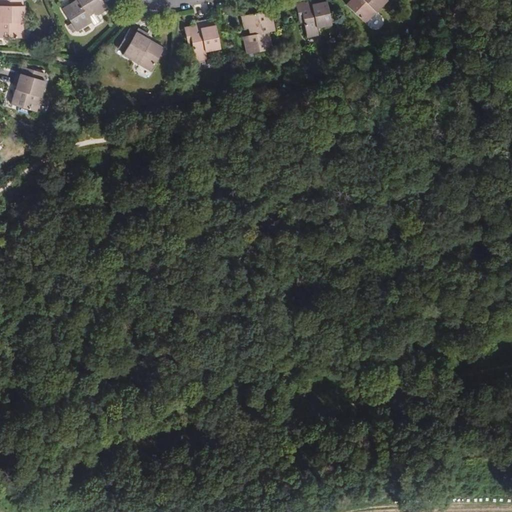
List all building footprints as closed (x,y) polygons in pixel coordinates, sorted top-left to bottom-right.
[(0,0),(0,36),(23,36),(22,0),(0,0)] [(76,5),(75,2),(65,9),(80,31),(95,20),(90,15),(96,10),(99,14),(100,13),(109,6),(104,0),(78,0),(80,2),(76,5)] [(322,0),(309,0),(310,2),(303,3),(302,1),(294,3),(298,22),(302,21),(306,37),(317,34),(316,28),(330,24),(325,1),(323,2),(322,0)] [(349,0),(345,5),(365,22),(385,0),(349,0)] [(270,49),(268,36),(264,36),(263,32),(267,31),(272,30),(268,9),(240,15),(242,29),(247,28),(248,34),(242,36),(245,54),(270,49)] [(90,15),(95,20),(97,24),(104,19),(100,13),(99,14),(96,10),(90,15)] [(192,27),(191,25),(182,27),(186,46),(190,45),(193,61),(205,58),(203,51),(218,48),(214,25),(211,25),(209,18),(197,21),(198,26),(192,27)] [(144,40),(146,37),(147,34),(137,27),(134,31),(128,29),(117,47),(124,51),(122,54),(151,69),(163,47),(149,39),(148,43),(144,40)] [(36,109),(40,95),(45,78),(42,77),(44,70),(22,64),(20,71),(16,70),(13,83),(17,84),(12,101),(36,109)] [(44,96),(40,95),(36,109),(40,110),(44,96)] [(0,152),(3,155),(13,141),(4,134),(1,138),(0,137),(0,152)]
